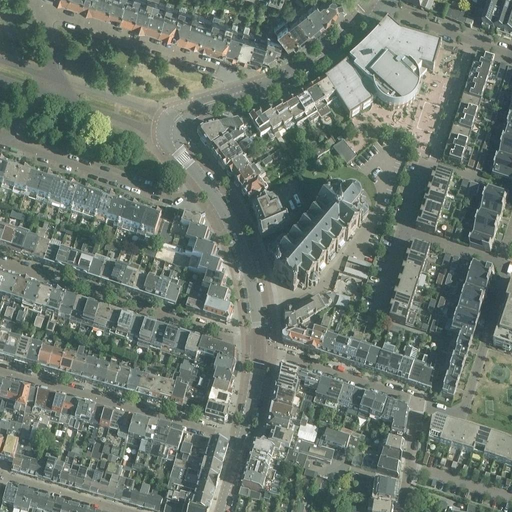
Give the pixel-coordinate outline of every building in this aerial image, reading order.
[(93,0),(91,8),(105,12),(108,0),(93,0)] [(108,0),(105,12),(108,13),(109,15),(112,16),(114,15),(118,17),(123,0),(108,0)] [(123,0),(118,17),(131,21),(137,0),(123,0)] [(137,0),(131,21),(144,25),(152,0),(137,0)] [(152,0),(144,25),(152,28),(153,30),(156,31),(158,30),(164,9),(166,4),(159,2),(159,0),(152,0)] [(294,12),(297,16),(310,33),(313,31),(320,25),(306,8),(299,0),(295,0),(300,7),(294,12)] [(309,0),(304,5),(306,8),(320,25),(329,16),(319,4),(317,0),(316,1),(315,0),(309,0)] [(317,0),(319,4),(329,16),(331,15),(337,9),(342,3),(340,0),(315,0),(316,1),(317,0)] [(425,10),(429,0),(401,0),(402,0),(401,1),(420,9),(421,8),(425,10)] [(164,9),(158,30),(171,34),(177,14),(179,9),(171,6),(172,3),(167,1),(166,4),(164,9)] [(284,20),(287,24),(300,40),(303,38),(310,33),(297,16),(294,12),(285,1),(279,5),(289,17),(284,20)] [(494,30),(503,1),(502,1),(501,6),(490,2),(482,28),(489,31),(490,28),(494,30)] [(504,36),(511,9),(511,4),(503,1),(494,30),(497,31),(497,33),(504,36)] [(177,14),(171,34),(178,36),(178,37),(185,40),(185,39),(186,39),(194,14),(185,11),(186,8),(180,6),(179,9),(177,14)] [(449,7),(445,18),(449,20),(454,9),(449,7)] [(460,11),(454,9),(449,20),(455,23),(460,11)] [(467,14),(465,13),(460,11),(455,23),(463,26),(466,18),(467,14)] [(194,14),(186,39),(190,40),(190,42),(191,43),(192,44),(195,45),(197,45),(198,45),(205,23),(206,20),(207,18),(194,14)] [(205,23),(198,45),(200,46),(201,47),(203,48),(206,47),(207,48),(208,46),(210,47),(217,27),(219,22),(220,19),(213,16),(212,20),(207,18),(206,20),(205,23)] [(466,18),(463,26),(470,28),(473,20),(466,18)] [(274,28),(277,31),(289,47),(300,40),(287,24),(284,20),(274,28)] [(217,27),(210,47),(211,47),(211,48),(218,50),(224,51),(230,31),(232,26),(226,24),(219,22),(217,27)] [(230,31),(224,51),(228,53),(228,55),(229,56),(232,57),(234,57),(235,55),(236,55),(243,35),(244,31),(238,29),(239,24),(233,22),(232,26),(230,31)] [(243,35),(236,55),(248,59),(256,35),(248,32),(251,25),(247,23),(244,31),(243,35)] [(326,79),(324,80),(349,119),(351,117),(351,118),(359,113),(359,112),(362,110),(370,105),(372,103),(371,102),(375,99),(377,101),(378,102),(379,103),(381,105),(383,106),(385,107),(387,108),(389,109),(391,109),(394,109),(396,109),(398,109),(400,109),(403,108),(405,107),(407,106),(409,105),(411,103),(412,101),(414,100),(415,97),(417,95),(417,93),(418,91),(418,89),(418,87),(418,85),(418,83),(418,80),(426,71),(432,73),(439,49),(440,49),(441,47),(432,44),(432,45),(425,43),(425,42),(416,39),(416,40),(412,39),(412,38),(404,36),(403,36),(398,35),(388,25),(386,23),(380,30),(377,34),(375,36),(375,35),(369,42),(368,44),(366,45),(359,51),(360,51),(358,53),(357,54),(356,54),(350,60),(348,62),(351,65),(348,67),(346,64),(344,66),(343,65),(336,71),(337,71),(335,73),(333,74),(333,73),(326,79)] [(257,30),(256,35),(248,59),(259,63),(260,60),(265,43),(266,39),(260,36),(261,32),(257,30)] [(265,43),(260,60),(264,62),(265,58),(270,59),(276,56),(278,49),(279,49),(281,49),(282,45),(281,44),(280,43),(280,41),(273,39),(274,36),(268,34),(267,37),(266,39),(265,43)] [(493,62),(475,56),(472,67),(490,72),(493,62)] [(506,66),(500,64),(496,74),(503,76),(506,66)] [(490,72),(472,67),(469,77),(487,83),(490,72)] [(503,76),(496,74),(494,81),(501,83),(503,76)] [(487,83),(469,77),(465,87),(483,93),(487,83)] [(315,86),(313,87),(317,93),(324,104),(326,107),(332,104),(340,116),(345,113),(324,80),(320,83),(318,83),(315,84),(315,86)] [(304,93),(304,94),(314,110),(317,113),(326,107),(324,104),(317,93),(313,87),(311,87),(309,89),(308,90),(304,93)] [(483,93),(465,87),(462,98),(480,104),(483,93)] [(498,91),(492,89),(490,95),(496,97),(498,91)] [(298,97),(294,100),(305,116),(307,120),(317,113),(314,110),(304,94),(303,94),(302,94),(299,96),(298,97)] [(488,101),(494,103),(496,97),(490,95),(488,101)] [(480,104),(462,98),(459,108),(477,114),(480,104)] [(288,103),(284,106),(296,125),(297,126),(307,120),(305,116),(294,100),(293,100),(291,100),(289,102),(288,103)] [(273,111),(284,127),(286,131),(296,125),(284,106),(283,105),(282,105),(281,105),(278,107),(277,109),(273,111)] [(477,114),(459,108),(455,118),(473,124),(477,114)] [(266,114),(262,116),(273,132),(272,132),(276,138),(285,152),(288,150),(284,145),(285,144),(279,134),(278,132),(284,128),(284,127),(273,111),(272,110),(271,110),(270,110),(267,112),(266,114)] [(491,112),(485,110),(483,116),(489,118),(491,112)] [(251,124),(258,135),(260,138),(265,145),(276,138),(272,132),(273,132),(262,116),(260,112),(259,113),(257,113),(254,115),(253,116),(248,119),(251,124)] [(489,118),(483,116),(481,122),(487,124),(489,118)] [(219,126),(217,126),(218,127),(226,140),(227,139),(231,137),(232,137),(238,133),(251,124),(248,119),(247,118),(219,125),(219,126)] [(455,118),(452,129),(470,135),(473,124),(455,118)] [(227,139),(226,140),(210,151),(213,156),(217,161),(234,150),(238,147),(235,143),(245,137),(248,141),(249,140),(250,141),(258,135),(251,124),(232,137),(231,137),(227,139)] [(209,151),(210,151),(226,140),(218,127),(217,126),(203,130),(203,129),(198,132),(198,136),(209,151)] [(347,132),(350,137),(357,132),(354,128),(347,132)] [(470,135),(452,129),(449,139),(467,145),(470,135)] [(306,130),(301,133),(306,139),(310,137),(306,130)] [(485,132),(478,130),(476,137),(483,139),(485,132)] [(511,136),(506,135),(503,145),(511,147),(511,136)] [(483,139),(476,137),(474,143),(481,145),(483,139)] [(334,138),(323,144),(328,151),(333,147),(338,144),(334,138)] [(467,145),(449,139),(445,150),(463,155),(467,145)] [(234,150),(217,161),(221,165),(221,166),(225,172),(227,171),(246,158),(243,153),(253,146),(250,141),(249,140),(248,141),(238,147),(234,150)] [(342,142),(332,149),(346,166),(355,157),(342,142)] [(313,150),(314,152),(317,157),(327,151),(323,144),(313,150)] [(511,147),(503,145),(500,155),(511,159),(511,147)] [(463,155),(445,150),(442,160),(460,166),(463,155)] [(478,153),(472,151),(470,157),(476,159),(478,153)] [(511,159),(500,155),(496,166),(511,170),(511,159)] [(476,159),(470,157),(466,168),(472,170),(476,159)] [(246,158),(227,171),(228,172),(228,173),(229,176),(231,177),(232,177),(235,180),(253,169),(246,158)] [(263,162),(261,163),(265,168),(265,167),(270,164),(267,159),(263,162)] [(0,189),(1,190),(2,186),(9,166),(5,164),(3,161),(0,160),(0,189)] [(484,162),(479,160),(475,171),(481,173),(484,162)] [(302,161),(294,166),(297,170),(305,165),(302,161)] [(253,169),(235,180),(233,181),(234,182),(234,184),(236,186),(238,187),(238,188),(240,187),(242,191),(261,179),(265,176),(258,165),(254,168),(253,169)] [(9,166),(2,186),(1,190),(0,192),(0,201),(2,202),(6,192),(13,194),(14,190),(21,170),(9,166)] [(511,170),(496,166),(493,177),(511,182),(511,170)] [(21,170),(14,190),(13,194),(24,197),(25,194),(32,173),(21,170)] [(435,172),(433,171),(430,179),(431,179),(430,183),(449,189),(453,177),(435,171),(435,172)] [(32,173),(25,194),(24,197),(36,201),(37,198),(44,177),(43,177),(32,173)] [(44,177),(37,198),(36,201),(47,205),(55,181),(51,180),(50,177),(46,176),(44,177)] [(267,189),(261,179),(242,191),(243,192),(241,193),(244,197),(246,196),(249,201),(265,191),(264,191),(267,189)] [(462,180),(459,192),(464,194),(468,182),(462,180)] [(67,185),(55,181),(47,205),(46,210),(51,211),(52,207),(59,209),(60,205),(67,185)] [(67,185),(60,205),(59,209),(71,213),(72,209),(79,189),(75,187),(75,185),(73,183),(71,182),(69,183),(68,183),(67,185)] [(449,189),(430,183),(429,183),(427,190),(426,194),(445,200),(449,189)] [(475,198),(479,186),(471,183),(467,195),(473,197),(475,198)] [(330,187),(327,185),(319,194),(323,197),(326,194),(328,196),(325,199),(325,200),(315,212),(314,211),(313,213),(314,213),(313,214),(314,215),(306,225),(304,223),(303,225),(305,226),(296,236),(295,235),(293,236),(295,237),(289,245),(289,242),(289,241),(288,241),(285,239),(286,238),(285,238),(284,239),(281,239),(280,238),(279,238),(280,239),(278,242),(277,241),(276,242),(277,243),(275,245),(274,244),(274,245),(274,246),(272,249),(271,248),(270,249),(271,249),(268,253),(268,252),(267,253),(267,254),(268,255),(275,261),(274,262),(273,264),(277,268),(272,273),(276,277),(276,276),(280,279),(285,284),(289,288),(293,292),(298,286),(302,289),(303,287),(304,288),(305,286),(307,288),(308,286),(306,285),(307,283),(310,286),(310,287),(311,287),(311,286),(314,286),(315,287),(316,286),(315,285),(317,283),(318,283),(319,282),(318,282),(317,279),(318,278),(318,277),(317,278),(314,275),(315,274),(317,276),(318,274),(316,273),(319,270),(321,272),(325,267),(323,265),(325,263),(327,264),(328,263),(326,262),(328,259),(330,261),(335,256),(332,254),(335,252),(336,253),(337,252),(336,250),(338,247),(340,249),(344,245),(342,243),(344,241),(345,241),(346,241),(348,240),(347,239),(357,227),(358,228),(359,227),(358,226),(359,225),(358,224),(360,222),(361,222),(362,222),(368,215),(367,210),(363,206),(363,207),(364,203),(365,203),(365,202),(364,202),(362,196),(363,196),(362,194),(361,195),(356,191),(357,190),(356,190),(355,190),(349,189),(349,188),(348,189),(348,190),(345,191),(345,189),(339,184),(333,184),(330,187)] [(79,189),(72,209),(71,213),(82,217),(83,213),(90,193),(90,191),(89,188),(86,187),(84,189),(83,190),(79,189)] [(489,189),(485,201),(505,207),(509,195),(489,189)] [(456,199),(462,201),(464,194),(459,192),(456,199)] [(90,193),(83,213),(82,217),(94,221),(95,217),(102,197),(90,193)] [(445,200),(426,194),(426,195),(425,195),(423,202),(424,202),(422,206),(441,212),(445,200)] [(102,197),(95,217),(94,221),(105,225),(107,221),(114,200),(113,198),(109,196),(106,198),(102,197)] [(256,205),(251,208),(259,226),(257,227),(262,239),(272,234),(272,235),(288,228),(288,226),(291,226),(296,220),(292,212),(282,217),(274,197),(268,200),(268,199),(259,203),(259,204),(256,205)] [(114,200),(107,221),(115,224),(113,227),(117,229),(118,225),(125,204),(114,201),(114,200)] [(485,201),(481,212),(502,219),(505,207),(485,201)] [(125,204),(118,225),(117,229),(128,232),(130,229),(136,208),(125,204)] [(441,212),(422,206),(419,213),(420,213),(419,218),(418,217),(418,218),(437,224),(441,212)] [(136,208),(130,229),(128,232),(140,236),(142,233),(148,212),(136,208)] [(164,217),(162,221),(189,230),(201,233),(204,224),(203,220),(202,221),(167,208),(164,217)] [(451,215),(457,217),(459,210),(453,208),(451,215)] [(148,212),(142,233),(140,236),(138,244),(143,246),(146,238),(153,240),(155,241),(158,233),(162,221),(164,217),(161,216),(160,216),(159,213),(155,212),(152,213),(148,212)] [(481,212),(477,224),(498,230),(502,219),(481,212)] [(449,222),(454,224),(457,217),(451,215),(449,222)] [(437,224),(418,218),(416,225),(415,230),(434,236),(437,224)] [(201,233),(189,230),(162,221),(158,233),(197,246),(206,249),(210,236),(201,233)] [(477,224),(474,235),(494,242),(498,230),(477,224)] [(453,229),(447,227),(443,239),(449,241),(453,229)] [(27,237),(21,256),(32,260),(38,241),(42,230),(38,229),(34,240),(27,237)] [(452,241),(458,243),(462,231),(456,229),(452,241)] [(5,230),(0,245),(0,249),(10,253),(16,233),(5,230)] [(38,241),(32,260),(43,264),(50,245),(43,243),(46,232),(42,230),(38,241)] [(16,233),(10,253),(21,256),(27,237),(16,233)] [(157,246),(192,258),(202,261),(213,265),(220,267),(222,263),(214,261),(216,252),(206,249),(197,246),(158,233),(154,245),(157,246)] [(474,235),(470,247),(490,254),(494,242),(474,235)] [(50,245),(43,264),(54,267),(60,249),(58,248),(59,242),(52,240),(50,245)] [(408,248),(405,256),(406,256),(406,257),(425,263),(429,250),(410,243),(408,248)] [(60,249),(54,267),(65,271),(72,250),(61,247),(60,249)] [(72,250),(65,271),(76,275),(83,254),(72,250)] [(83,254),(76,275),(87,278),(94,257),(83,254)] [(451,256),(444,254),(440,267),(447,269),(451,256)] [(94,257),(87,278),(98,282),(104,264),(105,264),(107,259),(95,255),(94,257)] [(198,274),(202,275),(206,277),(218,281),(222,268),(220,267),(213,265),(202,261),(189,257),(186,264),(190,265),(188,270),(198,274)] [(344,272),(366,279),(369,270),(364,269),(366,262),(348,257),(344,272)] [(404,261),(401,269),(402,269),(421,275),(425,263),(406,257),(404,261)] [(455,271),(459,259),(453,257),(449,270),(455,271)] [(104,264),(98,282),(109,286),(115,267),(116,267),(117,263),(117,262),(112,260),(107,259),(105,264),(104,264)] [(115,267),(109,286),(120,289),(126,271),(127,271),(130,261),(127,260),(124,266),(117,263),(116,267),(115,267)] [(472,263),(468,275),(490,283),(494,271),(486,268),(473,264),(472,263)] [(184,269),(176,266),(173,275),(176,276),(183,273),(184,269)] [(126,271),(120,289),(131,293),(137,274),(138,275),(140,269),(134,267),(131,272),(127,271),(126,271)] [(400,273),(397,281),(398,281),(398,282),(417,288),(421,275),(402,269),(400,274),(400,273)] [(159,282),(152,300),(163,304),(170,285),(171,281),(173,275),(169,273),(167,280),(165,284),(159,282)] [(511,273),(511,278),(489,345),(494,346),(511,352),(511,273)] [(137,274),(131,293),(142,296),(148,278),(138,275),(137,274)] [(195,286),(202,289),(210,292),(223,296),(227,283),(218,281),(206,277),(202,275),(199,283),(196,282),(195,286)] [(487,294),(490,283),(468,275),(464,287),(487,294)] [(0,311),(3,303),(8,305),(10,302),(17,281),(5,277),(0,291),(0,311)] [(148,278),(142,296),(152,300),(159,282),(148,278)] [(17,281),(10,302),(8,305),(3,320),(9,322),(15,307),(21,309),(22,306),(29,285),(17,281)] [(163,304),(176,308),(176,307),(175,307),(181,289),(179,288),(180,284),(171,281),(170,285),(163,304)] [(396,286),(393,294),(394,294),(413,301),(417,288),(398,282),(396,286)] [(192,300),(206,304),(226,311),(230,298),(223,296),(210,292),(202,289),(195,286),(190,284),(185,297),(192,300)] [(29,285),(22,306),(21,310),(24,311),(22,316),(19,315),(16,324),(22,327),(27,312),(32,313),(34,310),(41,289),(29,285)] [(483,305),(487,294),(464,287),(460,298),(483,305)] [(41,289),(34,310),(32,313),(44,317),(45,313),(52,293),(41,289)] [(52,293),(45,313),(44,317),(57,322),(58,318),(59,315),(65,297),(52,293)] [(392,299),(389,306),(390,307),(409,313),(413,301),(394,294),(392,299)] [(65,297),(59,315),(58,318),(69,322),(77,301),(65,297)] [(283,313),(284,333),(288,332),(296,329),(300,327),(310,322),(308,319),(312,317),(316,315),(325,310),(318,297),(315,299),(297,309),(295,310),(292,312),(291,312),(291,311),(289,310),(286,310),(285,312),(285,313),(283,313)] [(479,317),(483,305),(460,298),(457,310),(479,317)] [(185,311),(202,316),(203,316),(203,317),(226,324),(229,322),(232,313),(226,311),(206,304),(192,300),(190,303),(188,303),(185,311)] [(88,304),(77,301),(69,322),(81,325),(88,304)] [(100,308),(88,304),(81,325),(92,329),(100,308)] [(388,311),(385,319),(388,320),(388,321),(405,326),(409,313),(390,307),(388,311)] [(111,312),(100,308),(92,329),(103,333),(111,312)] [(476,328),(479,317),(457,310),(453,321),(476,328)] [(122,316),(111,312),(103,333),(104,333),(103,334),(110,337),(110,335),(115,337),(122,316)] [(122,316),(115,337),(126,341),(127,338),(134,319),(122,316)] [(134,319),(127,338),(126,341),(127,342),(130,343),(131,342),(134,343),(137,345),(139,341),(145,323),(134,319)] [(315,333),(308,353),(319,356),(320,356),(326,337),(326,336),(328,332),(331,321),(324,319),(320,329),(316,328),(315,333)] [(43,323),(36,321),(33,330),(40,332),(43,323)] [(472,340),(476,328),(453,321),(449,333),(459,336),(472,340)] [(282,335),(282,337),(282,339),(282,341),(283,343),(285,343),(292,345),(292,347),(307,352),(308,353),(315,333),(314,332),(313,334),(307,332),(304,331),(312,326),(310,322),(300,327),(296,329),(288,332),(284,333),(284,334),(284,335),(282,335)] [(145,323),(139,341),(144,343),(143,346),(149,348),(149,345),(156,327),(145,323)] [(55,327),(48,324),(47,327),(45,333),(52,335),(55,327)] [(326,337),(320,356),(331,360),(338,340),(340,335),(342,327),(337,325),(335,334),(328,332),(326,336),(326,337)] [(149,345),(149,348),(160,352),(161,349),(168,331),(156,327),(149,345)] [(168,331),(161,349),(160,352),(172,356),(173,353),(179,334),(168,331)] [(0,357),(2,358),(8,339),(9,335),(0,332),(0,357)] [(173,353),(172,356),(172,357),(183,360),(184,356),(190,337),(179,333),(179,334),(173,353)] [(338,340),(331,360),(343,364),(350,344),(351,340),(351,339),(346,338),(346,337),(340,335),(338,340)] [(465,360),(472,340),(459,336),(453,356),(465,360)] [(190,337),(184,356),(183,360),(181,366),(179,370),(191,374),(194,364),(197,355),(202,342),(202,341),(190,337)] [(8,339),(2,358),(13,362),(19,342),(8,339)] [(350,344),(343,364),(354,368),(360,348),(361,344),(351,340),(350,344)] [(19,342),(13,362),(25,365),(31,345),(19,342)] [(202,342),(197,355),(217,361),(235,367),(236,355),(234,352),(202,342)] [(360,348),(354,368),(365,371),(371,351),(372,347),(361,344),(360,348)] [(31,345),(25,365),(37,368),(42,349),(31,345)] [(378,367),(376,375),(382,377),(387,378),(389,369),(393,359),(394,355),(396,349),(390,347),(385,345),(383,351),(382,355),(380,360),(378,367)] [(128,357),(133,359),(136,348),(131,347),(128,357)] [(371,351),(365,371),(375,375),(376,375),(378,367),(380,360),(382,355),(383,351),(372,347),(371,351)] [(42,349),(37,368),(47,371),(53,352),(42,349)] [(405,358),(397,382),(402,383),(408,385),(414,366),(415,362),(410,360),(413,350),(408,349),(406,354),(405,358)] [(75,358),(70,378),(80,381),(86,362),(81,360),(83,353),(77,351),(75,358)] [(53,352),(47,371),(58,374),(64,355),(53,352)] [(64,355),(58,374),(70,378),(75,358),(64,355)] [(195,366),(200,368),(213,372),(232,379),(235,367),(217,361),(197,355),(195,366)] [(389,369),(387,378),(397,382),(405,358),(394,355),(393,359),(389,369)] [(414,366),(408,385),(419,389),(425,369),(426,365),(428,357),(424,356),(422,364),(415,362),(414,366)] [(459,380),(465,360),(453,356),(446,376),(459,380)] [(86,362),(80,381),(92,384),(97,365),(99,358),(93,357),(92,363),(86,362)] [(425,369),(419,389),(430,393),(431,392),(430,392),(433,372),(436,358),(434,357),(430,367),(426,365),(425,369)] [(97,365),(92,384),(103,387),(109,368),(102,366),(104,360),(99,358),(97,365)] [(143,366),(154,370),(155,365),(144,362),(143,366)] [(181,370),(179,370),(181,366),(177,365),(175,373),(171,387),(175,388),(181,370)] [(200,380),(212,384),(232,390),(234,382),(232,379),(213,372),(211,377),(198,373),(200,368),(195,366),(192,374),(191,377),(200,380)] [(109,368),(103,387),(114,390),(120,371),(109,368)] [(279,370),(277,381),(317,393),(321,381),(299,374),(282,368),(279,370)] [(130,376),(125,393),(136,397),(142,379),(137,378),(139,371),(134,369),(132,376),(130,376)] [(168,375),(164,385),(159,403),(170,407),(175,388),(171,387),(175,373),(167,370),(165,374),(168,375)] [(120,371),(114,390),(125,393),(130,376),(131,374),(120,371)] [(175,388),(170,407),(181,410),(181,409),(182,410),(185,399),(187,392),(186,392),(190,381),(198,383),(200,380),(191,377),(192,374),(181,371),(175,388)] [(142,379),(136,397),(148,400),(153,382),(148,381),(150,374),(145,372),(143,379),(142,379)] [(153,382),(148,400),(159,403),(164,385),(159,384),(161,377),(157,376),(154,383),(153,382)] [(452,400),(459,380),(446,376),(440,396),(452,400)] [(196,390),(211,395),(231,401),(232,395),(231,394),(232,390),(212,384),(200,380),(199,381),(196,390)] [(307,390),(277,381),(275,393),(294,399),(303,402),(307,390)] [(314,404),(325,408),(326,403),(333,385),(321,381),(317,393),(314,404)] [(188,400),(207,406),(228,413),(231,401),(211,395),(207,394),(206,395),(195,392),(198,385),(190,382),(187,390),(187,392),(185,399),(188,400)] [(4,383),(0,395),(0,399),(2,400),(0,408),(0,418),(2,420),(5,411),(8,402),(12,386),(4,383)] [(333,385),(326,403),(337,407),(344,389),(333,385)] [(12,386),(8,402),(5,411),(10,412),(11,409),(14,410),(20,388),(12,386)] [(20,388),(14,410),(13,413),(19,415),(17,424),(22,426),(24,416),(25,410),(26,406),(27,404),(30,391),(20,388)] [(337,407),(348,411),(355,392),(344,389),(337,407)] [(30,391),(27,404),(26,406),(34,408),(34,406),(35,392),(36,392),(30,391)] [(34,406),(34,408),(33,410),(41,412),(46,395),(36,392),(35,392),(34,406)] [(355,392),(348,411),(346,415),(357,419),(359,414),(366,396),(355,392)] [(294,399),(275,393),(272,406),(291,412),(299,414),(303,402),(294,399)] [(56,398),(46,395),(41,412),(33,410),(34,408),(26,406),(25,410),(24,416),(22,426),(19,439),(28,441),(36,444),(41,445),(42,445),(51,416),(51,415),(56,398)] [(366,396),(359,414),(370,418),(369,419),(370,419),(376,400),(366,396)] [(61,417),(65,401),(56,398),(51,415),(58,417),(57,421),(59,422),(61,417)] [(200,417),(204,418),(224,424),(227,422),(228,413),(207,406),(188,400),(184,411),(201,416),(200,417)] [(376,400),(370,419),(379,423),(386,403),(376,400)] [(61,417),(59,422),(59,424),(64,426),(62,432),(66,434),(70,420),(75,403),(65,401),(61,417)] [(75,403),(70,420),(75,422),(73,431),(77,432),(80,423),(85,406),(75,403)] [(386,403),(379,423),(378,427),(391,431),(390,433),(391,434),(392,430),(399,407),(386,403)] [(85,406),(80,423),(77,432),(82,433),(85,425),(90,426),(95,409),(95,408),(85,406)] [(272,406),(270,418),(290,424),(305,429),(309,417),(291,412),(272,406)] [(392,430),(391,434),(402,436),(404,437),(408,413),(406,410),(399,407),(392,430)] [(95,409),(90,426),(89,430),(93,431),(89,445),(94,446),(99,429),(104,411),(95,409)] [(104,411),(99,429),(94,446),(92,455),(91,459),(100,462),(105,445),(109,431),(114,414),(104,411)] [(114,414),(109,431),(105,445),(102,455),(106,456),(108,458),(107,461),(111,462),(112,457),(118,436),(123,417),(114,414)] [(123,417),(118,436),(112,457),(111,462),(110,464),(120,467),(122,461),(122,460),(128,439),(133,419),(123,417)] [(290,424),(270,418),(266,431),(270,432),(293,439),(297,439),(314,445),(319,427),(307,424),(306,429),(305,429),(290,424)] [(133,419),(128,439),(128,440),(126,445),(138,448),(139,443),(144,444),(150,424),(133,419)] [(427,441),(439,445),(446,422),(435,419),(430,422),(427,441)] [(0,458),(6,439),(8,433),(11,423),(1,420),(1,422),(0,425),(0,458)] [(457,426),(446,422),(439,445),(450,448),(457,426)] [(6,439),(0,458),(14,463),(15,457),(18,442),(19,439),(22,426),(17,424),(11,423),(8,433),(6,439)] [(150,424),(144,444),(139,443),(132,469),(145,473),(151,451),(158,426),(150,424)] [(158,426),(151,451),(158,453),(155,465),(160,466),(162,460),(164,451),(170,430),(158,426)] [(468,429),(457,426),(450,448),(461,451),(468,429)] [(322,443),(327,444),(346,451),(345,455),(354,457),(355,455),(356,455),(360,440),(351,438),(350,437),(327,429),(327,430),(325,436),(322,443)] [(479,433),(468,429),(461,451),(471,455),(479,433)] [(170,430),(164,451),(162,460),(175,463),(177,455),(183,434),(170,430)] [(264,443),(268,444),(288,451),(289,451),(293,439),(270,432),(268,438),(266,437),(264,443)] [(489,436),(479,433),(471,455),(482,458),(489,436)] [(185,437),(183,446),(225,459),(227,449),(226,446),(186,435),(186,437),(185,437)] [(500,440),(489,436),(482,458),(493,462),(500,440)] [(380,451),(383,452),(401,457),(403,445),(401,445),(401,444),(389,441),(373,437),(370,448),(380,451)] [(23,460),(19,473),(27,476),(36,444),(28,441),(19,439),(18,442),(15,457),(23,460)] [(299,455),(331,465),(334,452),(325,449),(327,444),(322,443),(316,441),(315,447),(302,443),(303,442),(293,439),(289,451),(299,455)] [(511,443),(500,440),(493,462),(504,465),(511,443)] [(253,446),(251,455),(275,463),(285,466),(285,465),(303,470),(307,458),(299,455),(288,452),(288,451),(268,444),(264,443),(263,442),(261,444),(260,446),(256,445),(255,446),(254,446),(253,446)] [(53,443),(52,449),(59,451),(62,451),(63,446),(53,443)] [(36,444),(27,476),(35,478),(39,464),(35,463),(41,445),(36,444)] [(359,445),(356,455),(365,458),(367,453),(362,452),(364,446),(359,445)] [(222,469),(225,459),(183,446),(180,456),(198,461),(199,456),(205,458),(203,463),(222,469)] [(377,461),(380,462),(400,468),(401,457),(383,452),(380,451),(377,461)] [(251,455),(248,466),(268,472),(272,474),(275,463),(251,455)] [(351,466),(376,474),(395,479),(398,480),(400,468),(380,462),(377,461),(365,458),(356,455),(355,455),(354,457),(351,466)] [(39,464),(35,478),(42,480),(49,458),(49,457),(45,456),(42,465),(39,464)] [(49,458),(42,480),(50,482),(54,468),(51,467),(54,457),(49,456),(49,457),(49,458)] [(218,480),(222,469),(203,463),(198,461),(180,456),(176,469),(200,475),(218,480)] [(12,471),(19,473),(23,460),(15,457),(14,463),(12,471)] [(54,468),(50,482),(58,484),(64,464),(64,463),(56,461),(54,468)] [(69,473),(65,486),(73,489),(77,475),(79,466),(80,464),(76,462),(73,474),(69,473)] [(64,464),(58,484),(65,486),(69,473),(71,467),(64,464)] [(100,481),(96,495),(105,498),(109,484),(111,477),(115,466),(106,464),(104,471),(101,482),(100,481)] [(77,475),(73,489),(81,491),(85,477),(82,476),(83,471),(81,471),(82,467),(79,466),(77,475)] [(109,484),(105,498),(113,500),(118,480),(122,468),(115,466),(111,477),(109,484)] [(248,466),(241,487),(244,488),(250,490),(278,498),(280,488),(282,477),(272,474),(268,472),(248,466)] [(200,475),(176,469),(173,468),(170,479),(214,493),(215,493),(219,481),(218,480),(200,475)] [(85,477),(81,491),(88,493),(92,479),(95,473),(95,471),(91,470),(89,478),(85,477)] [(92,479),(88,493),(96,495),(100,481),(102,475),(99,474),(95,473),(92,479)] [(211,505),(214,493),(170,479),(167,491),(193,499),(211,505)] [(118,480),(113,500),(120,502),(126,482),(118,480)] [(316,489),(323,491),(325,483),(318,481),(316,489)] [(369,497),(375,497),(374,502),(373,506),(386,508),(388,508),(389,505),(394,505),(397,487),(394,486),(377,481),(377,483),(372,482),(369,497)] [(126,482),(120,502),(128,504),(132,490),(129,490),(131,484),(128,483),(126,482)] [(132,490),(128,504),(136,506),(140,492),(140,493),(142,487),(138,486),(136,491),(132,490)] [(147,494),(143,508),(151,510),(155,497),(157,490),(158,487),(154,486),(151,496),(148,495),(147,494)] [(6,490),(2,504),(0,511),(11,511),(13,507),(14,507),(14,505),(18,491),(7,487),(6,490)] [(140,492),(136,506),(143,508),(147,494),(148,495),(150,489),(142,487),(140,493),(140,492)] [(241,490),(239,496),(241,497),(249,499),(250,490),(244,488),(241,487),(241,490)] [(155,497),(151,510),(156,511),(164,511),(167,503),(164,502),(164,500),(159,498),(161,493),(159,492),(160,491),(157,490),(155,497)] [(18,491),(14,505),(18,506),(15,511),(20,511),(22,507),(25,493),(18,491)] [(208,511),(211,505),(193,499),(167,491),(164,500),(164,502),(167,503),(189,509),(190,510),(190,509),(199,511),(208,511)] [(25,493),(22,507),(20,511),(24,511),(26,508),(29,509),(33,495),(25,493)] [(415,494),(414,501),(427,503),(427,498),(428,498),(415,494)] [(33,495),(29,509),(33,510),(32,511),(36,511),(37,511),(41,497),(33,495)] [(41,497),(37,511),(36,511),(45,511),(49,499),(41,497)] [(439,509),(440,502),(427,498),(427,503),(426,506),(439,509)] [(49,499),(45,511),(53,511),(56,501),(49,499)] [(53,511),(61,511),(63,503),(56,501),(53,511)] [(63,503),(61,511),(69,511),(71,505),(63,503)] [(167,503),(164,511),(199,511),(190,509),(190,510),(189,509),(167,503)]
